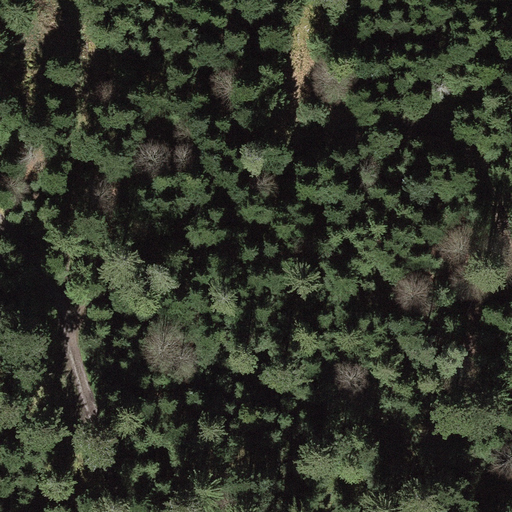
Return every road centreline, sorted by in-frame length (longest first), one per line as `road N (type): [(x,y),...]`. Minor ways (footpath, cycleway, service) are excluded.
road 1 (track): [(124,511),(70,307),(0,222)]
road 2 (track): [(69,0),(70,307)]
